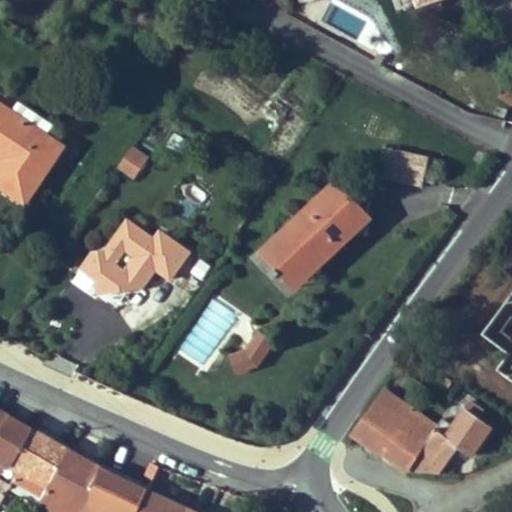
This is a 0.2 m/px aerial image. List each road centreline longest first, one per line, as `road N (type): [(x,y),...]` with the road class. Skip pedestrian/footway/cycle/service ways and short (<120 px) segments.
road 1 (unclassified): [(511,179),(335,414),(308,473)]
road 2 (unclassified): [(0,349),(161,439),(308,473)]
road 3 (unknown): [(227,0),(511,149)]
road 4 (unknown): [(308,473),(400,458),(498,474)]
